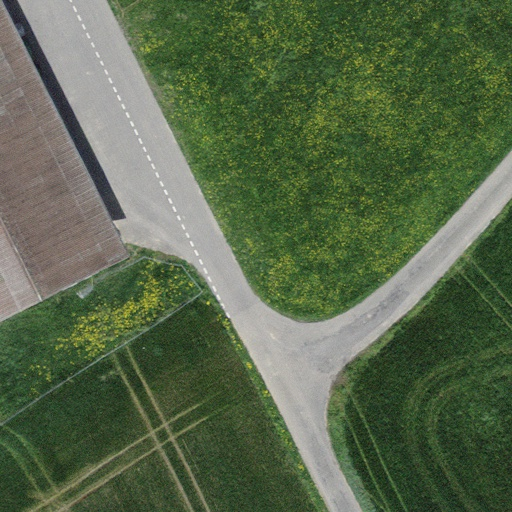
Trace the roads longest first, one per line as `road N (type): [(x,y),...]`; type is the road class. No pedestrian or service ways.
road 1 (unclassified): [(85,0),(239,308),(281,374)]
road 2 (residential): [(511,174),(408,284),(281,374)]
road 3 (unclassified): [(281,374),(343,511)]
